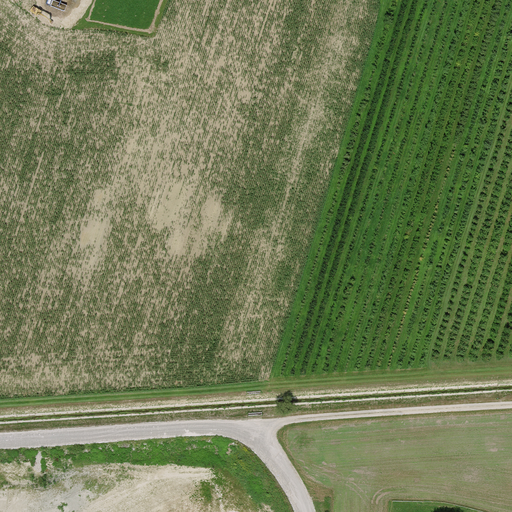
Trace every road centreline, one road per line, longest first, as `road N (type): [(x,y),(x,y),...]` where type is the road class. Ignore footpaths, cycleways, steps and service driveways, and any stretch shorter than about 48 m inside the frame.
road 1 (track): [(511,405),(310,417),(253,437),(0,454)]
road 2 (track): [(511,369),(0,403)]
